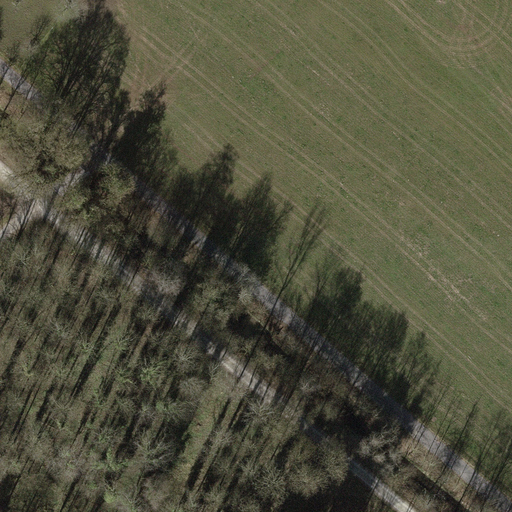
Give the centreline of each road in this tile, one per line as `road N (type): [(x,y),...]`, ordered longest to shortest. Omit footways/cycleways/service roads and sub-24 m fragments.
road 1 (track): [(511,511),(0,54)]
road 2 (track): [(0,170),(400,511)]
road 3 (track): [(0,230),(105,149)]
